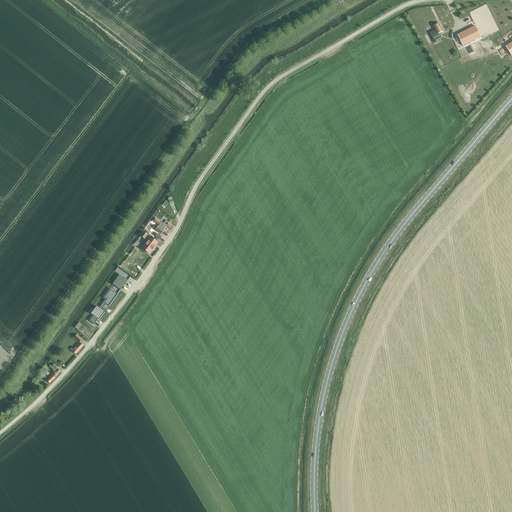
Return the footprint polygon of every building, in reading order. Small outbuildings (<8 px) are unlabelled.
[(431,37),(442,32),(438,23),(433,26),(435,30),(429,33),(431,37)] [(476,26),(458,35),(463,46),(481,37),(476,26)] [(463,46),(457,49),(461,57),(467,54),(463,46)] [(172,230),(174,227),(171,224),(172,222),(170,220),(168,222),(166,220),(164,223),(161,221),(161,222),(155,218),(153,221),(159,225),(158,226),(157,226),(155,230),(161,234),(163,230),(166,226),(172,230)] [(150,236),(141,248),(149,254),(158,242),(150,236)] [(120,275),(113,284),(120,289),(120,290),(127,280),(120,275)] [(93,315),(89,321),(94,324),(98,319),(99,319),(104,312),(108,306),(117,294),(117,293),(110,288),(103,298),(105,299),(99,308),(97,306),(91,314),(93,315)] [(75,354),(83,346),(79,343),(73,349),(72,348),(70,350),(75,354)] [(60,371),(56,368),(57,367),(54,364),(52,366),(50,365),(49,367),(53,370),(52,370),(55,372),(52,375),(55,377),(60,371)] [(49,383),(55,378),(51,373),(45,379),(49,383)]
